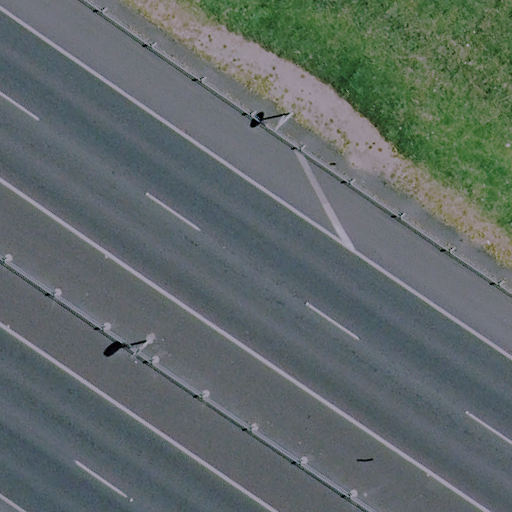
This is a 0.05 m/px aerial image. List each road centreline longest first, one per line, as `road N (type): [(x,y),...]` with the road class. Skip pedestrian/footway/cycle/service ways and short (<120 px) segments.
road 1 (motorway): [(0,96),(511,447)]
road 2 (motorway): [(135,511),(0,418)]
